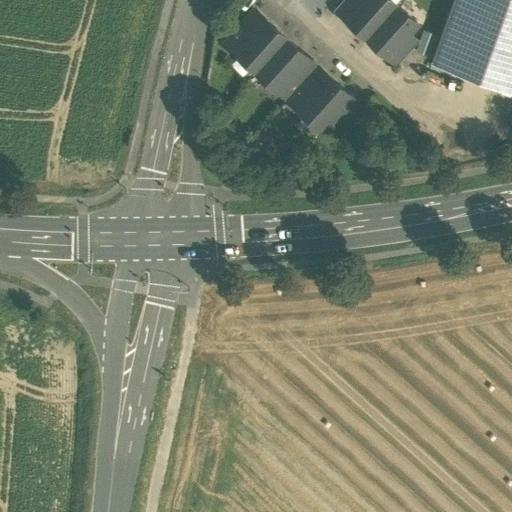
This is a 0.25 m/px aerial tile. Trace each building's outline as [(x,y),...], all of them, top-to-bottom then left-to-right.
[(341,0),(335,7),(345,17),(359,0),(341,0)] [(359,0),(345,17),(344,17),(365,36),(396,3),(392,0),(359,0)] [(511,0),(452,0),(431,60),(511,89),(511,0)] [(416,22),(396,3),(365,36),(386,55),(387,54),(409,30),(416,22)] [(254,9),(225,41),(235,50),(264,19),(254,9)] [(235,50),(234,51),(255,70),(286,37),(265,18),(264,19),(235,50)] [(409,30),(387,54),(397,64),(419,40),(409,30)] [(286,37),(255,70),(276,89),(306,56),(306,55),(286,37)] [(306,56),(277,88),(287,97),(316,65),(306,56)] [(316,65),(287,97),(297,107),(326,75),(316,65)] [(348,93),(327,74),(326,75),(297,107),(318,127),(324,120),(348,93)] [(348,93),(324,120),(333,128),(357,101),(348,93)]
